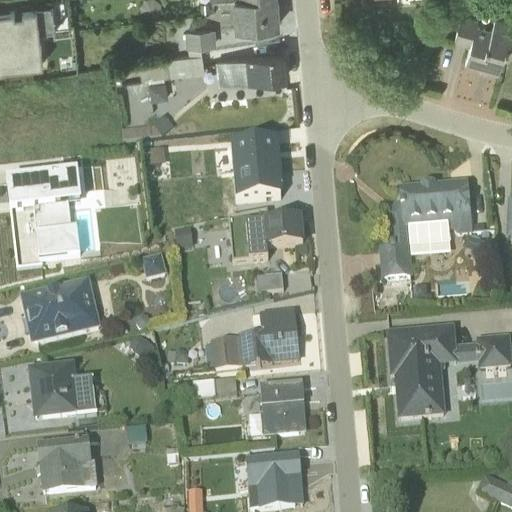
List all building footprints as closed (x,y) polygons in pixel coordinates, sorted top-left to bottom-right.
[(155,0),(143,0),(140,6),(141,14),(145,18),(149,19),(156,18),(161,11),(160,3),(155,0)] [(232,0),(234,29),(277,25),(275,0),(232,0)] [(0,66),(41,63),(38,31),(53,30),(50,6),(0,10),(0,66)] [(510,57),(511,57),(511,22),(494,18),(491,29),(476,26),(478,19),(460,15),(453,42),(469,47),(463,64),(479,69),(478,74),(485,75),(486,71),(498,74),(502,59),(509,61),(510,57)] [(187,48),(188,56),(201,55),(200,47),(215,46),(213,29),(184,32),(185,48),(187,48)] [(215,61),(217,84),(285,77),(282,54),(215,61)] [(137,64),(140,82),(203,72),(201,55),(188,56),(137,64)] [(164,82),(148,85),(150,101),(166,99),(164,82)] [(279,147),(234,148),(234,167),(245,167),(246,178),(260,178),(260,172),(279,172),(279,147)] [(76,177),(5,186),(9,216),(32,213),(38,266),(41,266),(40,264),(78,259),(75,234),(69,235),(66,209),(79,208),(76,177)] [(456,238),(470,237),(466,184),(397,190),(397,204),(395,205),(393,207),(390,204),(383,212),(386,215),(385,216),(388,250),(379,252),(381,282),(410,280),(409,251),(448,248),(448,232),(456,238)] [(301,247),(299,222),(267,225),(265,215),(227,222),(231,266),(266,263),(267,263),(265,251),(301,247)] [(171,255),(191,250),(187,235),(168,240),(171,255)] [(140,264),(145,284),(165,279),(160,259),(140,264)] [(264,280),(265,296),(282,294),(280,278),(264,280)] [(36,347),(98,332),(87,285),(20,301),(30,343),(36,347)] [(204,349),(206,370),(212,370),(213,372),(296,363),(291,316),(259,319),(259,320),(249,321),(252,337),(237,339),(237,340),(210,342),(210,348),(204,349)] [(394,379),(398,422),(443,418),(444,418),(439,369),(477,366),(477,373),(510,370),(510,366),(511,366),(511,341),(508,342),(508,339),(474,342),(474,348),(454,349),(453,331),(386,337),(390,379),(390,380),(394,379)] [(141,341),(135,342),(131,347),(132,353),(140,359),(145,358),(149,353),(149,347),(141,341)] [(166,355),(166,364),(169,364),(169,367),(173,367),(173,364),(174,364),(174,366),(179,368),(186,366),(187,359),(183,354),(174,353),(174,355),(166,355)] [(27,371),(32,423),(105,414),(103,397),(98,397),(98,392),(89,393),(88,382),(74,383),(72,366),(27,371)] [(234,381),(165,388),(168,404),(235,398),(234,381)] [(258,390),(263,440),(304,437),(300,386),(258,390)] [(124,430),(126,444),(146,442),(144,428),(124,430)] [(86,442),(36,446),(38,465),(41,497),(48,496),(95,491),(95,489),(104,488),(102,472),(94,472),(93,467),(86,467),(86,465),(89,465),(86,442)] [(248,511),(256,511),(301,508),(297,460),(244,465),(246,489),(243,490),(243,498),(248,498),(248,511)] [(511,511),(511,476),(497,507),(509,511),(511,511)] [(505,489),(482,479),(475,497),(497,507),(505,489)] [(172,500),(163,500),(164,509),(162,509),(162,511),(182,511),(182,508),(177,508),(177,504),(172,504),(172,500)]
